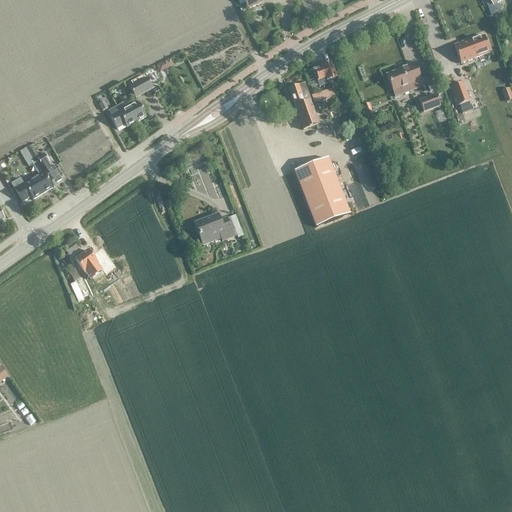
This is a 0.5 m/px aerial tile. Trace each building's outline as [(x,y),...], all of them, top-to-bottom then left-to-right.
[(242,0),(247,10),(262,3),(261,1),(263,0),(242,0)] [(466,40),(452,46),(459,64),(488,53),(482,36),(467,42),(466,40)] [(321,66),(321,67),(312,70),(316,79),(316,78),(319,84),(324,82),(325,85),(330,84),(328,81),(336,78),(331,63),(321,66)] [(394,98),(414,90),(423,87),(414,63),(399,69),(399,70),(386,76),(392,92),(394,98)] [(133,86),(129,89),(135,99),(152,89),(146,79),(143,81),(141,77),(130,82),(133,86)] [(462,83),(450,88),(458,107),(458,106),(462,115),(471,111),(468,103),(469,102),(462,83)] [(310,102),(303,84),(287,89),(303,131),(317,126),(309,102),(310,102)] [(314,105),(337,97),(334,88),(310,97),(314,105)] [(435,95),(418,101),(423,113),(440,107),(435,95)] [(103,102),(98,105),(102,112),(107,109),(103,102)] [(117,108),(108,112),(111,117),(109,118),(116,130),(124,126),(126,129),(146,118),(138,104),(130,108),(129,107),(119,112),(117,108)] [(374,120),(368,104),(363,106),(366,117),(365,118),(366,119),(367,119),(368,122),(374,120)] [(50,170),(47,165),(48,164),(43,155),(36,159),(45,173),(44,173),(54,188),(64,182),(54,167),(50,170)] [(360,211),(375,206),(356,157),(342,163),(360,211)] [(327,159),(293,173),(315,229),(349,215),(327,159)] [(30,197),(32,201),(52,189),(42,173),(31,180),(32,181),(23,186),(21,183),(20,180),(12,185),(22,202),(30,197)] [(203,246),(221,239),(222,242),(234,238),(233,235),(236,233),(238,239),(243,236),(235,216),(219,222),(217,216),(195,225),(203,246)] [(89,279),(100,270),(104,276),(116,267),(102,247),(89,256),(87,252),(76,260),(89,279)]
